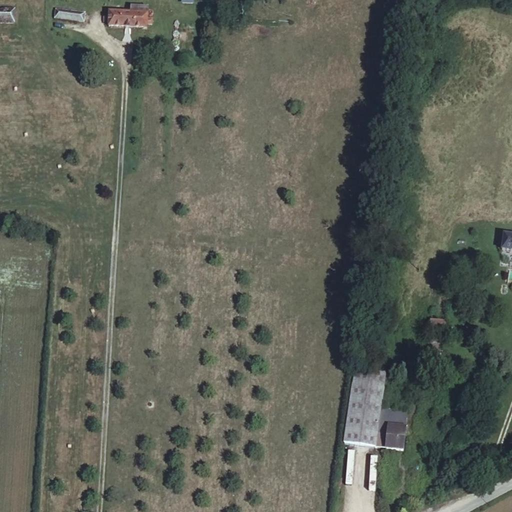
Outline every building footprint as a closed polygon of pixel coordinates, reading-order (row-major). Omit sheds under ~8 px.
[(128,22),(129,5),(112,3),(110,21),(95,20),(94,26),(89,25),(88,34),(93,34),(94,38),(130,40),(131,35),(136,36),(137,28),(131,27),(131,22),(128,22)] [(85,21),(85,10),(56,8),(55,20),(85,21)] [(64,23),(39,21),(38,32),(62,34),(64,23)] [(280,39),(232,37),(231,50),(279,53),(280,39)] [(443,80),(429,79),(429,101),(441,101),(443,80)] [(511,233),(502,233),(500,250),(511,251),(511,233)] [(511,266),(495,263),(492,277),(511,281),(511,266)] [(429,315),(427,328),(443,329),(444,317),(429,315)] [(443,329),(427,328),(422,382),(437,384),(443,329)] [(347,433),(342,474),(373,477),(375,462),(377,438),(382,401),(351,397),(347,433)] [(433,415),(435,405),(426,403),(416,402),(415,413),(433,415)] [(407,442),(377,438),(375,462),(385,464),(384,479),(402,481),(407,442)] [(375,462),(373,477),(384,479),(385,464),(375,462)]
